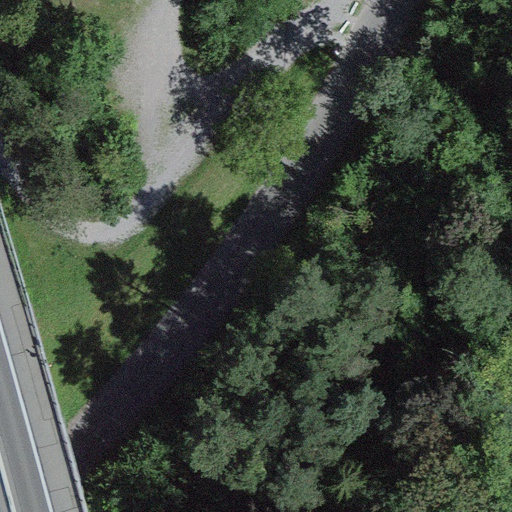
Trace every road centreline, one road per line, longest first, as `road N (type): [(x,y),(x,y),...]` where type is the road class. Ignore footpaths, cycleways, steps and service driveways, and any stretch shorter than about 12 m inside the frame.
road 1 (residential): [(33,511),(65,480),(384,0)]
road 2 (track): [(380,8),(333,15),(270,45),(240,68),(129,223),(100,235),(74,233)]
